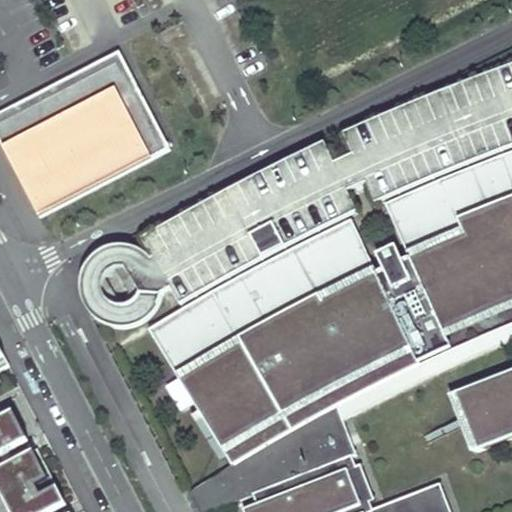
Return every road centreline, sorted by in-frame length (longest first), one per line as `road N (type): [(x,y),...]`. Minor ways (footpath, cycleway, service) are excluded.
road 1 (residential): [(8,279),(511,30)]
road 2 (residential): [(130,511),(8,279)]
